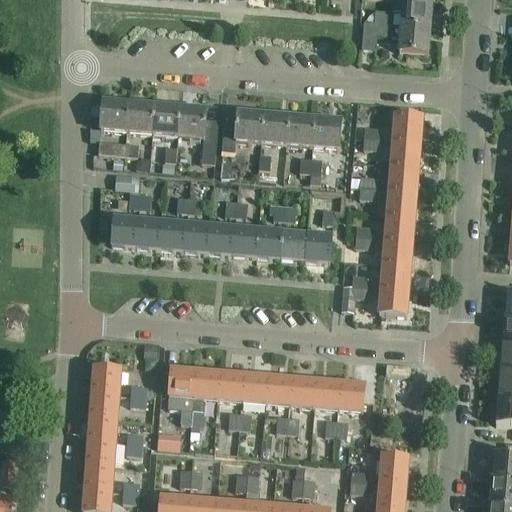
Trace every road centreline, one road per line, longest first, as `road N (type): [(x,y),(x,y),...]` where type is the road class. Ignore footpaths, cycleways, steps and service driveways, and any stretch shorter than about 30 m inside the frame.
road 1 (residential): [(72,65),(473,97)]
road 2 (residential): [(70,323),(457,355)]
road 3 (unclassified): [(457,355),(473,97)]
road 4 (residential): [(70,323),(72,65)]
road 5 (residential): [(54,511),(70,323)]
road 6 (unclassified): [(446,511),(457,355)]
